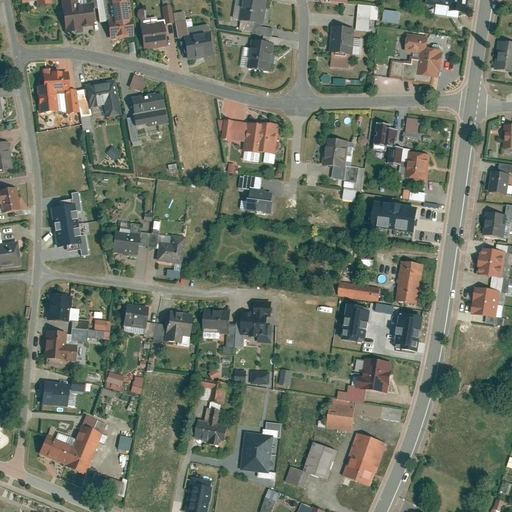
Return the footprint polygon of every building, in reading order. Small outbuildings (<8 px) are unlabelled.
[(18,0),(19,6),(36,3),(37,9),(50,7),(49,0),(18,0)] [(76,0),(62,0),(66,34),(82,32),(82,27),(94,25),(91,3),(86,4),(77,5),(76,0)] [(96,0),(97,3),(99,22),(111,21),(108,0),(96,0)] [(108,0),(111,21),(112,29),(109,29),(110,40),(134,37),(133,21),(130,22),(127,0),(108,0)] [(235,0),(233,18),(241,19),(239,32),(273,37),(274,29),(263,28),(267,0),(272,1),(272,0),(235,0)] [(467,17),(468,0),(442,0),(441,15),(467,17)] [(165,22),(165,24),(175,22),(174,13),(172,4),(162,6),(164,20),(165,22)] [(357,5),(356,26),(355,32),(371,33),(372,21),(379,22),(380,6),(357,5)] [(145,9),(137,9),(139,19),(143,18),(146,18),(145,9)] [(401,12),(384,10),(383,22),(400,23),(401,12)] [(174,13),(175,22),(177,38),(183,37),(211,34),(210,23),(193,25),(192,19),(185,20),(184,12),(174,13)] [(157,17),(146,18),(143,18),(144,25),(165,22),(164,20),(157,20),(157,17)] [(165,24),(165,22),(144,25),(140,26),(144,48),(168,45),(165,24)] [(356,26),(333,24),(330,56),(363,58),(364,40),(355,39),(355,32),(356,26)] [(211,34),(183,37),(187,60),(214,56),(211,34)] [(427,36),(405,34),(403,52),(413,52),(411,63),(392,61),(390,76),(437,81),(440,53),(426,51),(427,36)] [(511,41),(498,40),(494,71),(511,73),(511,41)] [(274,44),(251,41),(247,70),(270,73),(274,44)] [(41,87),(37,87),(39,114),(79,110),(76,90),(69,91),(67,72),(41,75),(41,87)] [(146,79),(133,75),(129,87),(142,91),(146,79)] [(116,83),(86,88),(91,114),(106,111),(107,121),(122,119),(116,83)] [(86,88),(76,90),(79,110),(83,131),(92,129),(90,116),(91,116),(91,114),(86,88)] [(162,95),(131,100),(134,117),(136,128),(167,123),(162,95)] [(136,128),(134,117),(127,118),(132,147),(143,145),(142,140),(138,140),(136,128)] [(260,125),(218,120),(219,131),(222,131),(221,140),(244,142),(242,161),(256,163),(257,153),(260,125)] [(419,121),(406,120),(404,140),(417,141),(419,121)] [(388,125),(376,124),(374,149),(386,151),(384,169),(398,170),(400,170),(402,149),(394,149),(396,131),(387,130),(388,125)] [(260,125),(257,153),(274,154),(276,127),(260,125)] [(511,125),(504,126),(503,153),(511,153),(511,125)] [(354,142),(325,138),(322,165),(347,167),(352,168),(354,142)] [(0,145),(0,176),(12,175),(7,144),(0,145)] [(113,146),(107,152),(114,160),(121,154),(113,146)] [(410,150),(402,149),(400,170),(398,170),(397,178),(403,179),(407,153),(409,153),(410,150)] [(409,153),(407,153),(403,179),(425,182),(429,156),(409,153)] [(175,164),(167,166),(168,177),(177,176),(175,164)] [(352,168),(347,167),(344,187),(361,190),(364,170),(352,168)] [(510,174),(491,172),(489,192),(511,194),(511,185),(509,185),(510,174)] [(239,188),(248,189),(260,191),(262,178),(240,175),(239,188)] [(17,189),(0,191),(0,210),(1,211),(1,217),(20,214),(17,189)] [(260,191),(248,189),(245,214),(270,217),(274,193),(260,191)] [(357,192),(344,190),(342,202),(356,203),(357,192)] [(422,201),(423,192),(402,190),(401,199),(422,201)] [(416,208),(373,203),(370,229),(414,234),(416,208)] [(74,205),(50,209),(54,228),(77,224),(74,205)] [(506,216),(486,213),(483,236),(509,239),(511,220),(511,219),(511,207),(507,207),(506,216)] [(77,224),(54,228),(58,249),(81,245),(77,224)] [(138,234),(113,230),(109,251),(135,255),(138,234)] [(171,243),(157,241),(154,262),(182,265),(186,235),(172,234),(171,243)] [(0,247),(0,272),(21,270),(17,245),(0,247)] [(505,253),(481,249),(477,275),(501,279),(505,253)] [(422,263),(399,259),(392,300),(415,303),(422,263)] [(375,286),(336,280),(334,290),(374,296),(375,286)] [(500,292),(475,288),(471,314),(496,317),(500,292)] [(68,296),(45,295),(44,319),(66,321),(67,307),(68,296)] [(241,312),(241,335),(266,335),(266,313),(269,313),(269,302),(251,301),(251,312),(241,312)] [(146,306),(125,303),(121,331),(150,336),(152,323),(144,321),(146,306)] [(77,308),(67,307),(66,321),(70,322),(75,322),(76,319),(77,308)] [(369,313),(346,309),(341,341),(364,344),(369,313)] [(164,324),(152,323),(150,336),(150,340),(186,345),(190,313),(166,310),(164,324)] [(225,310),(202,310),(201,337),(217,338),(217,334),(224,334),(224,323),(225,310)] [(99,313),(91,312),(90,330),(101,331),(107,332),(108,320),(99,320),(99,313)] [(423,318),(400,315),(394,350),(418,353),(423,318)] [(70,322),(69,329),(85,330),(86,320),(76,319),(75,322),(70,322)] [(224,323),(224,334),(224,346),(221,346),(220,354),(233,355),(234,324),(224,323)] [(85,330),(69,329),(69,334),(68,340),(73,341),(85,342),(85,338),(100,339),(101,331),(90,330),(85,330)] [(69,334),(43,332),(40,358),(71,361),(73,341),(68,340),(69,334)] [(356,369),(353,386),(364,388),(385,393),(392,361),(364,355),(361,370),(356,369)] [(216,369),(208,372),(210,378),(218,375),(216,369)] [(282,369),(280,384),(288,385),(291,371),(282,369)] [(143,372),(137,371),(136,377),(132,376),(129,392),(138,394),(143,372)] [(232,371),(232,382),(244,382),(244,371),(232,371)] [(269,371),(250,371),(249,384),(269,385),(269,371)] [(121,376),(107,373),(104,388),(119,391),(121,376)] [(225,385),(204,379),(200,398),(213,401),(221,403),(225,385)] [(66,383),(42,381),(40,404),(64,406),(64,404),(65,392),(66,383)] [(81,385),(66,383),(65,392),(75,393),(80,394),(81,385)] [(364,388),(353,386),(347,385),(346,391),(336,389),(334,398),(362,403),(364,388)] [(113,392),(101,388),(100,394),(111,398),(113,392)] [(65,392),(64,404),(74,405),(75,393),(65,392)] [(355,404),(330,400),(325,428),(350,432),(353,415),(355,404)] [(213,401),(211,409),(219,411),(221,403),(213,401)] [(399,410),(355,404),(353,415),(397,422),(399,410)] [(200,422),(196,439),(221,445),(225,425),(216,422),(219,411),(211,409),(208,423),(200,422)] [(85,416),(82,424),(101,432),(104,424),(85,416)] [(73,445),(44,433),(35,455),(84,475),(101,432),(82,424),(73,445)] [(273,435),(244,433),(241,471),(270,474),(273,435)] [(385,445),(356,435),(341,477),(371,487),(385,445)] [(129,439),(119,439),(118,450),(129,451),(129,439)] [(301,471),(289,467),(283,484),(302,491),(308,475),(325,481),(336,452),(311,443),(301,471)] [(207,511),(212,489),(190,485),(184,511),(207,511)] [(261,511),(272,511),(280,493),(272,490),(270,490),(261,511)] [(497,500),(494,511),(497,511),(499,511),(502,502),(497,500)] [(300,503),(296,511),(310,511),(312,509),(300,503)]
